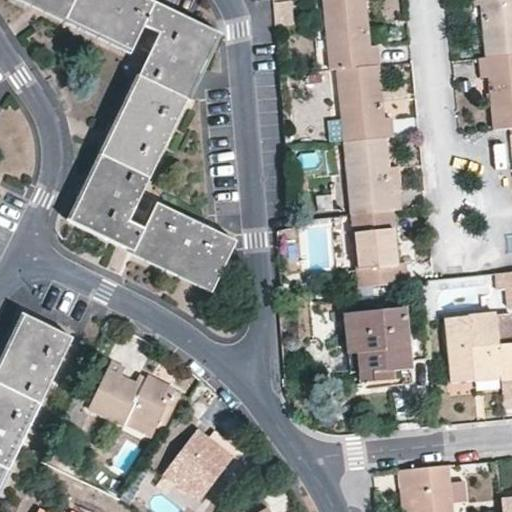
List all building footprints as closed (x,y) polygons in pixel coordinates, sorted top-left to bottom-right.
[(144,27),(154,4),(146,0),(23,0),(34,5),(36,0),(41,0),(48,3),(45,11),(67,21),(70,14),(82,20),(79,27),(98,36),(102,28),(114,35),(111,42),(131,52),(144,27)] [(41,0),(36,0),(34,5),(45,11),(48,3),(41,0)] [(364,0),(323,0),(330,70),(337,69),(378,66),(380,65),(377,46),(368,47),(364,0)] [(511,0),(472,0),(474,7),(481,5),(487,57),(511,54),(511,0)] [(171,11),(154,4),(144,27),(159,35),(171,11)] [(128,222),(147,182),(196,82),(190,78),(196,67),(202,70),(212,47),(206,45),(212,31),(171,11),(159,35),(143,68),(123,110),(130,112),(124,126),(117,123),(107,143),(114,146),(108,159),(101,155),(91,176),(98,178),(93,191),(85,188),(76,209),(83,211),(77,225),(118,244),(128,222)] [(79,27),(82,20),(70,14),(67,21),(79,27)] [(102,28),(98,36),(111,42),(114,35),(102,28)] [(219,35),(212,31),(206,45),(212,47),(219,35)] [(481,79),(489,79),(494,130),(509,129),(511,128),(511,54),(487,57),(478,58),(481,79)] [(337,69),(344,141),(385,138),(395,136),(392,118),(383,118),(378,66),(337,69)] [(190,78),(196,82),(202,70),(196,67),(190,78)] [(130,112),(123,110),(117,123),(124,126),(130,112)] [(389,168),(385,138),(344,141),(352,216),(392,211),(401,211),(399,190),(391,191),(389,168)] [(101,155),(108,159),(114,146),(107,143),(101,155)] [(399,190),(401,190),(399,167),(389,168),(391,191),(399,190)] [(85,188),(93,191),(98,178),(91,176),(85,188)] [(216,282),(235,243),(156,205),(144,229),(134,251),(166,268),(169,261),(183,267),(179,274),(199,283),(203,276),(216,282)] [(70,221),(77,225),(83,211),(76,209),(70,221)] [(398,263),(392,211),(352,216),(359,287),(409,282),(406,262),(398,263)] [(118,244),(134,251),(144,229),(128,222),(118,244)] [(179,274),(183,267),(169,261),(166,268),(179,274)] [(511,272),(494,274),(495,290),(505,290),(506,309),(511,308),(511,272)] [(213,290),(216,282),(203,276),(199,283),(213,290)] [(410,385),(403,310),(355,315),(361,372),(363,384),(380,382),(386,382),(386,388),(410,385)] [(355,315),(345,316),(352,374),(361,372),(355,315)] [(511,344),(498,346),(495,315),(446,320),(453,383),(474,381),(474,379),(479,378),(501,376),(502,381),(511,379),(511,344)] [(19,329),(26,333),(32,320),(24,316),(19,329)] [(0,384),(0,385),(0,485),(44,397),(71,339),(32,320),(26,333),(19,329),(9,349),(16,353),(10,366),(2,363),(0,367),(0,384)] [(2,363),(10,366),(16,353),(9,349),(2,363)] [(123,425),(127,416),(156,429),(161,421),(165,423),(170,413),(172,413),(180,396),(175,393),(175,390),(147,377),(142,387),(135,383),(121,377),(124,369),(110,363),(86,411),(121,428),(123,425)] [(147,377),(140,374),(135,383),(142,387),(147,377)] [(127,416),(123,425),(152,438),(156,429),(127,416)] [(238,450),(214,433),(208,440),(196,431),(163,474),(199,502),(238,450)] [(399,491),(409,491),(410,511),(451,511),(451,502),(448,482),(447,466),(397,471),(399,491)] [(451,502),(466,501),(464,481),(448,482),(451,502)] [(410,511),(409,491),(399,491),(401,511),(410,511)] [(511,511),(511,500),(501,501),(502,511),(511,511)]
